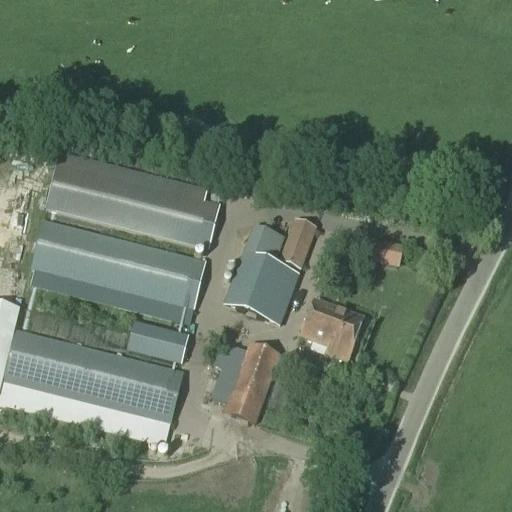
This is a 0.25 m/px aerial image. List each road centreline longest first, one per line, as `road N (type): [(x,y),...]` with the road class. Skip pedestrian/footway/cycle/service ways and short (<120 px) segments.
road 1 (unknown): [(486,259),(311,213),(243,210),(220,222),(204,253),(192,310),(260,329)]
road 2 (unclassified): [(376,511),(456,318),(511,210)]
